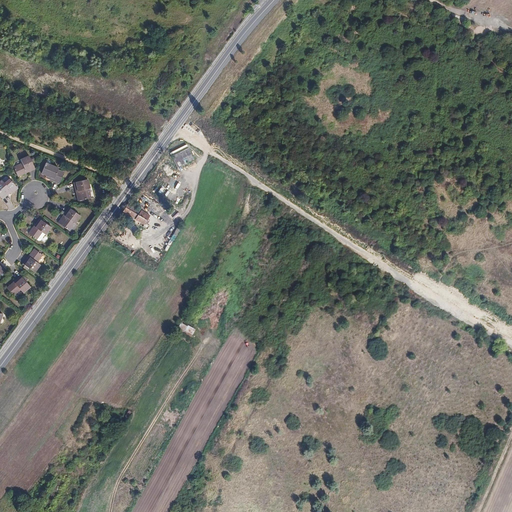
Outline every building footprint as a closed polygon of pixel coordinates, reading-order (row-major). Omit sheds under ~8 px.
[(169,152),(176,167),(194,160),(187,145),(169,152)] [(15,163),(18,173),(26,170),(25,168),(29,167),(30,169),(36,167),(31,153),(22,156),(23,160),(15,163)] [(46,162),(42,173),(47,175),(51,177),(51,178),(59,183),(64,172),(58,169),(58,168),(46,162)] [(2,196),(3,198),(8,193),(6,191),(9,189),(11,191),(12,192),(19,186),(11,177),(4,184),(1,181),(0,181),(0,198),(2,196)] [(76,192),(78,200),(88,198),(90,198),(89,189),(91,189),(89,179),(75,181),(76,188),(78,188),(79,192),(76,192)] [(150,215),(142,210),(141,210),(138,208),(139,206),(130,201),(125,207),(122,211),(124,212),(136,219),(144,224),(145,222),(147,223),(150,220),(148,218),(150,215)] [(62,216),(58,222),(66,228),(72,221),(75,223),(81,215),(69,207),(65,212),(67,213),(64,217),(62,216)] [(136,219),(124,212),(123,215),(135,222),(136,219)] [(33,227),(28,233),(37,240),(42,233),(45,235),(51,227),(40,219),(36,224),(37,225),(35,228),(33,227)] [(28,258),(24,264),(35,272),(42,264),(38,262),(44,254),(36,248),(31,254),(33,255),(30,259),(28,258)] [(7,288),(14,296),(21,290),(23,293),(31,287),(26,281),(28,279),(25,275),(23,277),(21,276),(17,280),(18,281),(14,284),(13,283),(7,288)] [(197,276),(192,282),(199,287),(203,281),(197,276)] [(182,321),(178,329),(192,337),(197,330),(182,321)]
